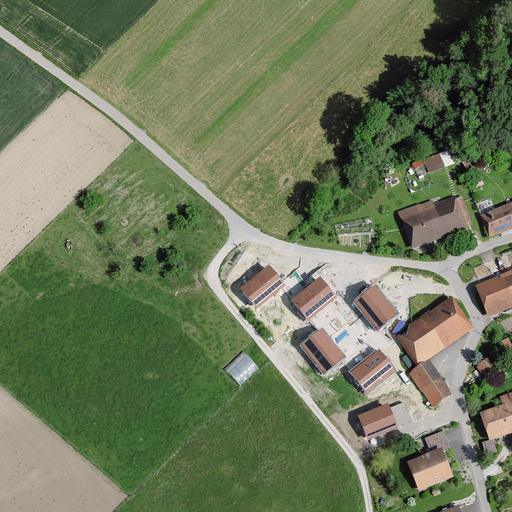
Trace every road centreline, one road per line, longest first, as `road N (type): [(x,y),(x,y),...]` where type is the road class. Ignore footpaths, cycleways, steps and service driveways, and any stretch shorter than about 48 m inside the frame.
road 1 (track): [(230,245),(209,276),(357,465),(369,511)]
road 2 (residential): [(486,511),(457,388),(477,326),(448,268)]
road 3 (residential): [(448,268),(300,248),(244,230)]
